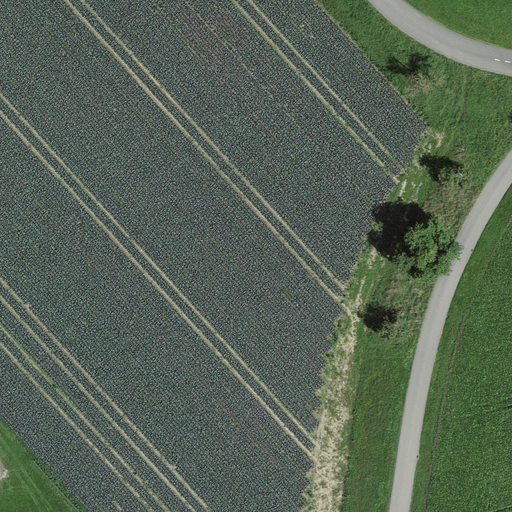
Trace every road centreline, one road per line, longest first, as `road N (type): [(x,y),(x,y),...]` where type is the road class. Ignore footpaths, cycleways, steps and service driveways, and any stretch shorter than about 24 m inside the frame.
road 1 (unclassified): [(400,511),(421,374),(468,242),(511,172)]
road 2 (unclassified): [(385,0),(437,43),(511,66)]
